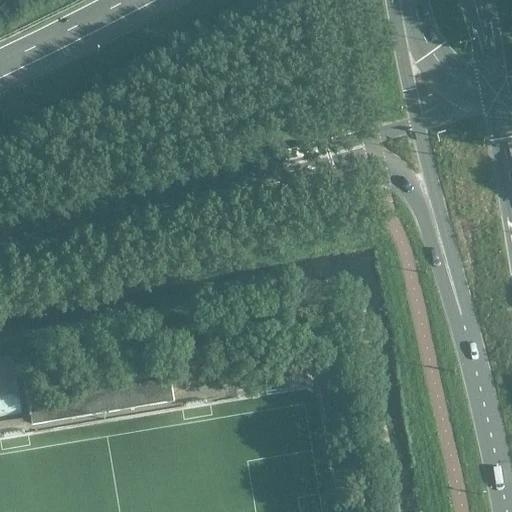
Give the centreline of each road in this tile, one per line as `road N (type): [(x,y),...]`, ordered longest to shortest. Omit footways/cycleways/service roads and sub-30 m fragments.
road 1 (motorway): [(0,232),(327,149)]
road 2 (motorway): [(327,149),(401,173),(469,338)]
road 3 (secondary): [(416,125),(469,338)]
road 4 (secondary): [(469,338),(507,511)]
road 5 (motorway): [(0,64),(129,0)]
road 6 (secondary): [(400,0),(416,125)]
